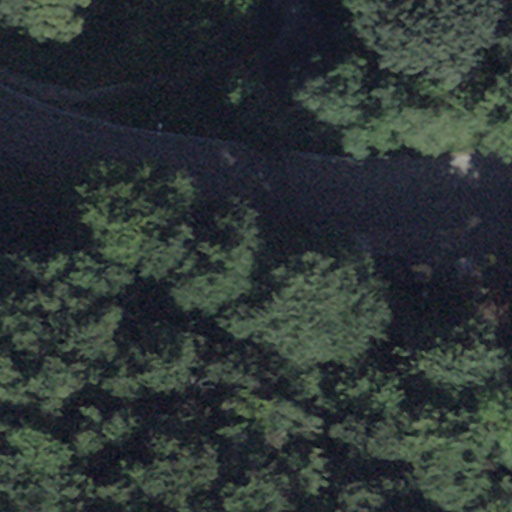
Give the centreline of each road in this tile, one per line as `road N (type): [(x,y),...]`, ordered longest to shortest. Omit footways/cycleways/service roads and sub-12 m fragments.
road 1 (tertiary): [(511,177),(394,195),(309,191),(110,161),(0,127)]
road 2 (track): [(22,140),(111,94),(281,46),(298,36),(299,0)]
